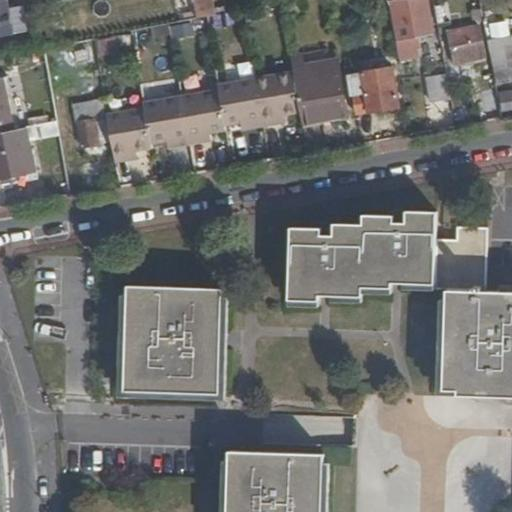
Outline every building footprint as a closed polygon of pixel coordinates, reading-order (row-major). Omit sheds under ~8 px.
[(7,0),(0,0),(0,33),(14,31),(7,0)] [(218,0),(197,0),(198,17),(220,16),(218,0)] [(382,0),(384,8),(393,58),(395,57),(413,54),(410,35),(427,32),(421,0),(382,0)] [(473,22),(442,28),(448,61),(479,55),(473,22)] [(508,33),(480,37),(487,78),(489,86),(505,83),(500,54),(511,52),(508,33)] [(91,36),(78,38),(82,60),(95,58),(91,36)] [(362,111),(350,46),(332,49),(341,93),(343,93),(347,113),(362,111)] [(288,66),(332,58),(332,49),(298,55),(297,50),(285,52),(287,61),(288,66)] [(332,58),(288,66),(289,73),(295,108),(298,121),(342,113),(332,58)] [(287,61),(248,68),(254,108),(257,124),(273,122),(271,112),(280,111),(295,108),(289,73),(288,66),(287,61)] [(386,63),(357,70),(364,110),(394,104),(386,63)] [(248,68),(211,74),(212,80),(219,122),(233,119),(242,118),(243,127),(257,124),(254,108),(248,68)] [(8,72),(1,74),(10,126),(17,124),(8,72)] [(440,72),(421,75),(425,99),(445,96),(440,72)] [(1,74),(0,74),(0,127),(10,126),(1,74)] [(489,86),(487,78),(468,81),(475,119),(494,116),(489,86)] [(219,122),(212,80),(175,86),(184,142),(199,140),(197,130),(207,128),(221,126),(219,122)] [(100,86),(88,87),(91,105),(77,107),(83,146),(107,143),(102,105),(103,104),(100,86)] [(184,142),(175,86),(138,93),(139,97),(146,140),(160,138),(170,136),(171,145),(184,142)] [(511,87),(503,89),(507,110),(511,109),(511,87)] [(146,140),(139,97),(103,104),(113,157),(126,155),(125,148),(134,146),(147,144),(146,140)] [(280,111),(271,112),(273,122),(281,120),(280,111)] [(243,127),(242,118),(233,119),(235,128),(243,127)] [(10,126),(0,127),(0,174),(35,169),(26,123),(17,124),(10,126)] [(207,128),(197,130),(199,140),(208,138),(207,128)] [(171,145),(170,136),(160,138),(161,146),(171,145)] [(134,146),(125,148),(126,155),(135,153),(134,146)] [(310,213),(289,212),(288,284),(317,285),(318,280),(329,280),(360,281),(360,273),(389,273),(388,268),(401,267),(431,267),(432,273),(442,273),(442,284),(442,302),(440,371),(455,371),(454,379),(511,380),(511,276),(482,276),(484,214),(454,214),(453,226),(432,225),(433,197),(404,196),(404,202),(389,201),(371,200),(360,200),(360,208),(332,208),(332,213),(317,213),(310,213)] [(223,271),(128,270),(128,277),(124,375),(219,376),(222,280),(223,271)] [(124,375),(128,277),(120,277),(115,380),(223,385),(228,279),(222,280),(219,376),(124,375)] [(442,284),(436,283),(433,378),(454,379),(455,371),(440,371),(442,302),(442,284)] [(27,319),(17,322),(23,339),(32,336),(27,319)] [(319,439),(226,436),(226,446),(224,509),(224,511),(316,511),(317,488),(318,449),(319,439)] [(224,511),(224,509),(226,446),(218,447),(216,511),(224,511)] [(325,511),(327,450),(318,449),(317,488),(316,511),(325,511)]
